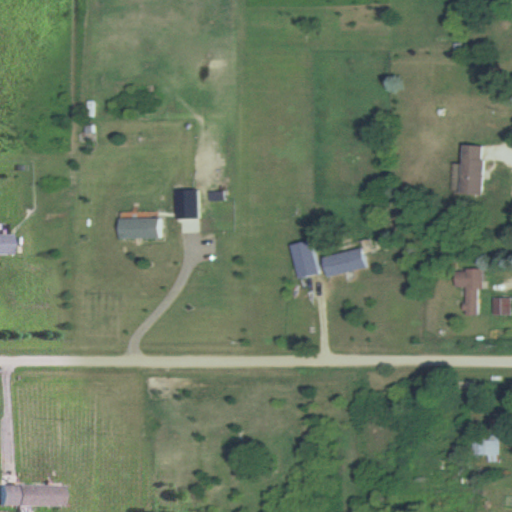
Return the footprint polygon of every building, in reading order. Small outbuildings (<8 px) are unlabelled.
[(486,147),(464,146),(463,195),(485,196),(486,147)] [(154,212),(123,212),(123,241),(165,241),(165,220),(154,221),(154,212)] [(0,256),(9,257),(9,236),(0,235),(0,256)] [(323,259),(328,279),(368,270),(364,251),(323,259)] [(460,289),(468,289),(468,317),(487,317),(486,272),(460,272),(460,289)] [(497,435),(469,435),(470,457),(487,457),(487,462),(497,462),(497,435)] [(0,506),(61,507),(61,486),(0,485),(0,506)]
